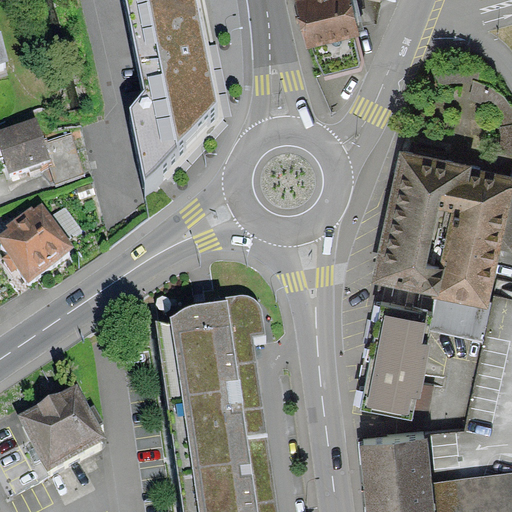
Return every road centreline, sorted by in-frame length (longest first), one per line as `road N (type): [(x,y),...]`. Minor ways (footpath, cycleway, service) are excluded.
road 1 (primary): [(302,231),(337,511)]
road 2 (primary): [(0,360),(157,253)]
road 3 (primary): [(302,231),(337,201),(340,170),(311,132),(278,128)]
road 4 (tertiary): [(263,0),(278,128)]
